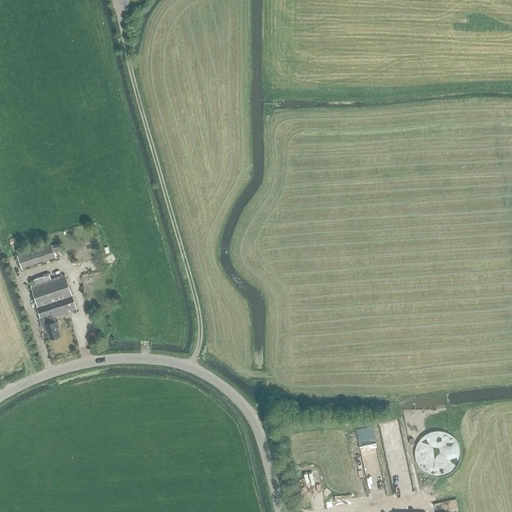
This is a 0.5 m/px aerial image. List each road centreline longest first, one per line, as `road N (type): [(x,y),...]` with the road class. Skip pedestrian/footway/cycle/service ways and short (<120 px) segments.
road 1 (tertiary): [(280,511),(254,421),(232,394),(190,367),(95,361),(0,397)]
road 2 (track): [(190,367),(199,340),(193,291),(125,49)]
